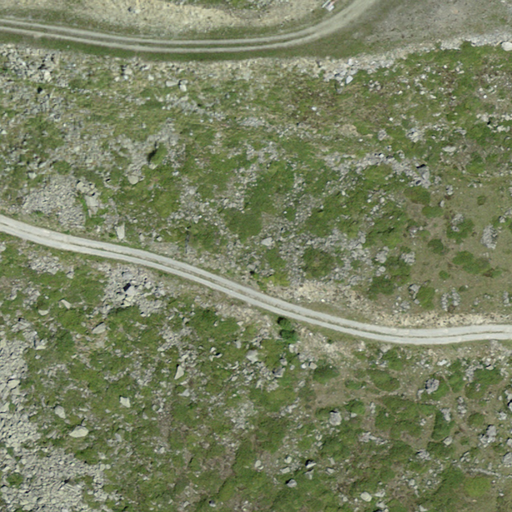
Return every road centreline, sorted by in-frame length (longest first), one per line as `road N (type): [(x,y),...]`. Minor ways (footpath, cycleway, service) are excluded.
road 1 (track): [(511,332),(359,329),(168,264),(0,222)]
road 2 (track): [(0,23),(157,45),(243,44),(313,32),(364,0)]
